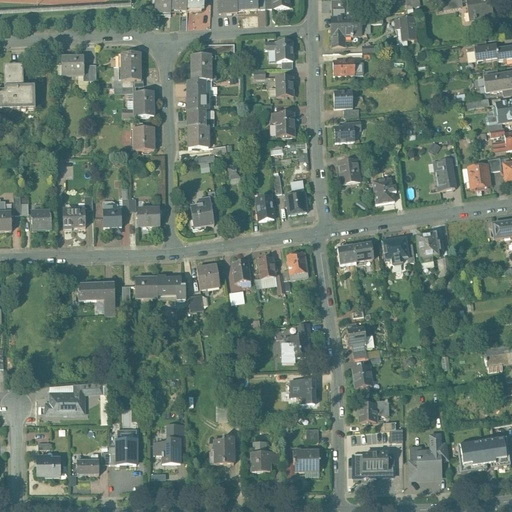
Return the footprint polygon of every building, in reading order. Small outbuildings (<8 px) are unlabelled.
[(170,0),(154,0),(154,14),(170,15),(170,12),(170,0)] [(186,0),(170,0),(170,12),(186,13),(187,10),(186,0)] [(202,0),(186,0),(187,10),(203,11),(202,0)] [(216,0),(218,15),(237,14),(237,12),(236,0),(216,0)] [(256,0),(236,0),(237,12),(257,11),(256,0)] [(272,0),(273,10),(289,9),(288,0),(272,0)] [(462,10),(461,0),(439,0),(440,11),(462,10)] [(465,0),(468,14),(474,13),(475,20),(492,17),(489,0),(465,0)] [(382,15),(360,18),(360,35),(370,34),(369,26),(382,25),(382,15)] [(344,18),(331,18),(332,48),(344,48),(344,38),(351,37),(351,38),(353,38),(353,37),(360,37),(360,35),(360,18),(359,18),(359,17),(358,17),(358,18),(344,18)] [(413,19),(395,21),(397,49),(406,48),(406,49),(410,48),(410,42),(415,41),(413,19)] [(292,43),(274,44),(265,44),(265,52),(275,51),(276,51),(276,64),(281,63),(292,63),(292,43)] [(234,46),(202,46),(202,57),(205,57),(211,57),(234,57),(234,46)] [(474,50),(476,64),(497,61),(497,63),(511,60),(511,54),(511,49),(496,51),(496,47),(486,48),(474,50)] [(140,55),(120,56),(121,69),(141,68),(140,55)] [(202,57),(190,58),(191,83),(211,83),(211,57),(205,57),(202,57)] [(83,59),(61,59),(61,67),(62,67),(62,76),(63,76),(84,76),(83,59)] [(354,62),(333,63),(333,77),(354,77),(354,62)] [(25,67),(4,68),(4,86),(0,86),(0,112),(35,112),(34,89),(23,89),(22,68),(25,68),(25,67)] [(141,68),(121,69),(121,83),(122,83),(133,83),(141,83),(141,68)] [(497,71),(483,73),(484,79),(483,79),(486,79),(498,77),(497,71)] [(265,72),(253,72),(254,80),(265,80),(265,72)] [(511,74),(498,77),(486,79),(487,88),(489,87),(490,94),(502,92),(511,90),(511,74)] [(293,78),(275,79),(276,99),(293,98),(293,78)] [(191,83),(187,83),(187,97),(207,96),(204,96),(204,84),(211,84),(211,83),(191,83)] [(511,90),(502,92),(503,99),(511,97),(511,90)] [(352,93),(334,93),(334,110),(352,109),(352,93)] [(153,95),(135,95),(135,112),(123,112),(123,119),(153,118),(153,95)] [(207,96),(187,97),(188,113),(205,112),(208,112),(207,96)] [(488,101),(466,104),(467,111),(489,108),(488,101)] [(511,103),(495,106),(498,125),(498,126),(501,125),(511,123),(511,103)] [(358,111),(343,112),(344,120),(359,119),(358,111)] [(205,112),(188,113),(188,128),(208,128),(214,128),(214,121),(205,121),(205,112)] [(294,114),(271,115),(272,124),(275,124),(276,139),(295,138),(294,114)] [(353,125),(342,126),(342,129),(334,129),(335,144),(354,143),(353,133),(360,132),(360,125),(353,125)] [(208,128),(188,128),(188,151),(208,150),(208,128)] [(143,131),(133,131),(134,153),(154,152),(153,131),(143,131)] [(502,131),(489,133),(490,139),(504,137),(504,135),(503,131),(502,131)] [(225,148),(213,150),(214,157),(226,155),(225,148)] [(362,151),(349,153),(350,159),(363,158),(362,151)] [(456,155),(448,157),(449,162),(450,162),(451,168),(457,167),(456,155)] [(214,157),(194,160),(195,166),(215,163),(214,157)] [(499,160),(488,162),(489,174),(501,172),(499,160)] [(356,161),(338,164),(341,185),(359,182),(356,161)] [(449,162),(434,165),(438,193),(455,191),(451,168),(450,162),(449,162)] [(511,164),(502,166),(505,185),(511,184),(511,164)] [(484,168),(463,171),(464,184),(473,183),(474,190),(489,188),(488,179),(485,180),(485,177),(487,176),(487,174),(487,172),(486,171),(484,171),(484,168)] [(238,169),(228,170),(230,180),(240,179),(238,169)] [(279,177),(273,178),(276,196),(282,195),(279,177)] [(390,178),(383,179),(383,182),(372,184),(376,206),(394,204),(392,195),(395,194),(395,189),(391,189),(390,178)] [(217,214),(215,193),(208,194),(209,200),(212,215),(217,214)] [(304,194),(286,197),(286,202),(285,202),(286,209),(287,209),(288,217),(306,214),(304,194)] [(92,198),(84,199),(84,211),(84,212),(85,212),(93,211),(92,198)] [(270,199),(256,201),(258,215),(258,216),(258,221),(259,221),(259,223),(273,221),(270,199)] [(199,207),(190,209),(193,231),(214,227),(212,215),(209,200),(198,201),(199,207)] [(121,213),(112,213),(112,209),(103,209),(103,213),(103,230),(121,230),(121,213)] [(159,210),(137,211),(138,228),(151,227),(151,229),(159,229),(159,210)] [(84,212),(65,212),(65,220),(63,220),(63,232),(72,231),(72,230),(85,230),(85,212),(84,212)] [(50,214),(31,215),(31,225),(32,225),(32,233),(33,233),(33,231),(42,231),(42,232),(51,232),(51,219),(50,219),(50,214)] [(5,215),(0,215),(0,233),(11,233),(11,215),(5,215)] [(511,223),(492,226),(494,241),(511,239),(511,243),(511,244),(506,245),(506,246),(511,244),(511,223)] [(430,236),(416,239),(419,261),(420,261),(421,265),(432,263),(432,260),(438,259),(437,253),(440,252),(439,244),(436,244),(436,241),(435,235),(430,236)] [(405,240),(382,243),(385,263),(390,262),(390,266),(393,268),(401,267),(403,264),(402,260),(407,260),(408,260),(406,247),(405,240)] [(370,245),(353,248),(355,265),(356,268),(365,266),(365,264),(372,263),(373,262),(372,260),(370,245)] [(412,246),(406,247),(408,260),(407,260),(408,265),(415,264),(412,246)] [(353,248),(337,250),(339,267),(355,265),(353,248)] [(304,255),(286,257),(290,282),(297,281),(296,277),(307,275),(304,255)] [(378,259),(372,260),(373,262),(372,263),(373,272),(380,271),(378,259)] [(272,260),(257,262),(260,280),(275,278),(276,278),(272,260)] [(450,261),(442,262),(444,278),(453,277),(450,261)] [(247,263),(232,265),(234,278),(233,278),(234,283),(235,285),(250,283),(247,263)] [(372,263),(365,264),(365,266),(366,273),(373,272),(372,263)] [(216,268),(196,271),(200,292),(200,295),(201,295),(200,292),(207,291),(207,288),(219,286),(216,268)] [(511,269),(500,271),(501,277),(511,276),(511,269)] [(282,277),(276,278),(275,278),(278,296),(285,295),(284,293),(283,283),(282,277)] [(453,277),(444,278),(445,286),(454,285),(453,277)] [(181,279),(165,280),(165,278),(157,278),(157,280),(157,298),(176,298),(176,302),(185,302),(185,289),(181,289),(181,279)] [(154,280),(147,281),(147,280),(134,281),(135,301),(158,300),(157,298),(157,280),(154,280)] [(103,286),(78,287),(78,303),(104,302),(103,286)] [(114,286),(103,286),(104,302),(104,318),(115,317),(114,286)] [(242,294),(235,295),(237,306),(244,305),(242,294)] [(201,296),(194,297),(197,313),(204,312),(201,296)] [(194,297),(188,298),(190,314),(197,313),(194,297)] [(308,325),(297,327),(299,337),(299,340),(308,339),(310,338),(308,325)] [(363,326),(356,327),(357,330),(346,331),(349,349),(352,349),(352,354),(364,352),(365,352),(364,348),(366,348),(365,339),(370,338),(369,328),(364,329),(363,326)] [(308,339),(299,340),(299,337),(287,339),(288,347),(286,347),(286,348),(282,348),(282,355),(282,365),(294,365),(294,361),(311,358),(308,339)] [(511,348),(482,350),(484,364),(487,363),(486,358),(511,355),(511,354),(511,348)] [(364,352),(352,354),(353,361),(365,359),(364,352)] [(511,355),(486,358),(487,363),(487,367),(511,363),(511,353),(511,354),(511,355)] [(379,358),(367,360),(368,366),(380,364),(379,358)] [(369,368),(353,370),(355,391),(372,388),(369,368)] [(313,383),(291,384),(291,400),(313,399),(313,383)] [(101,385),(74,387),(74,396),(83,396),(83,397),(101,396),(101,385)] [(74,396),(50,396),(50,407),(46,407),(46,417),(83,416),(83,397),(83,396),(74,396)] [(375,403),(375,406),(359,406),(359,424),(376,424),(376,417),(387,417),(387,406),(387,402),(385,402),(385,403),(375,403)] [(241,410),(227,411),(227,423),(242,423),(241,410)] [(395,424),(383,425),(384,432),(389,432),(395,431),(395,424)] [(184,428),(166,428),(166,446),(154,446),(155,457),(161,457),(161,461),(162,461),(162,466),(175,466),(175,467),(177,467),(176,454),(175,454),(175,448),(184,448),(184,428)] [(318,431),(305,431),(306,436),(305,436),(305,440),(306,440),(306,444),(318,444),(318,431)] [(395,431),(389,432),(390,444),(402,444),(402,431),(395,431)] [(446,445),(440,446),(439,437),(429,438),(430,454),(421,454),(421,448),(409,449),(410,465),(410,481),(441,480),(440,472),(441,472),(441,470),(440,470),(440,464),(449,463),(446,445)] [(232,439),(221,439),(221,442),(214,442),(214,455),(209,455),(209,467),(233,466),(232,439)] [(506,440),(456,448),(460,476),(486,472),(486,467),(490,466),(490,471),(510,468),(506,440)] [(136,443),(116,443),(116,455),(116,467),(135,467),(135,454),(136,454),(136,443)] [(253,443),(254,455),(267,454),(267,443),(253,443)] [(318,453),(299,454),(299,453),(293,453),(293,466),(294,466),(294,474),(305,474),(305,471),(319,471),(318,453)] [(116,455),(108,455),(108,467),(116,467),(116,455)] [(279,466),(278,455),(250,456),(251,475),(270,474),(270,466),(279,466)] [(393,456),(353,456),(353,479),(393,479),(393,468),(393,456)] [(50,462),(50,460),(36,461),(36,479),(44,479),(44,480),(59,480),(59,462),(50,462)] [(98,463),(76,464),(77,478),(98,478),(98,463)]
